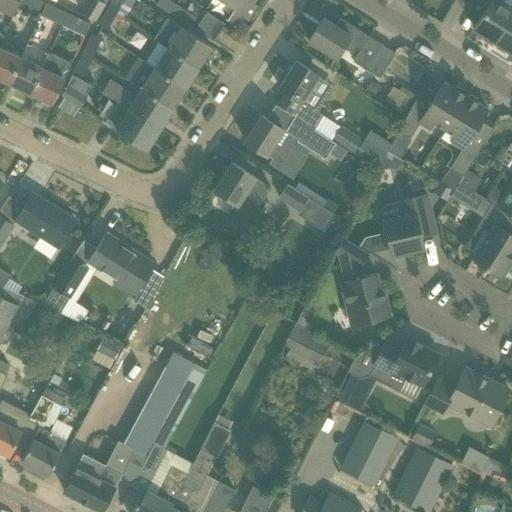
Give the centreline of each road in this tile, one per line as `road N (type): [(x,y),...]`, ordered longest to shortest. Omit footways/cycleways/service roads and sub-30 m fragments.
road 1 (residential): [(163,191),(181,180),(288,0)]
road 2 (residential): [(511,324),(497,351),(415,308),(410,281),(442,272)]
road 3 (residential): [(163,191),(138,190),(0,125)]
road 4 (residential): [(511,90),(367,0)]
